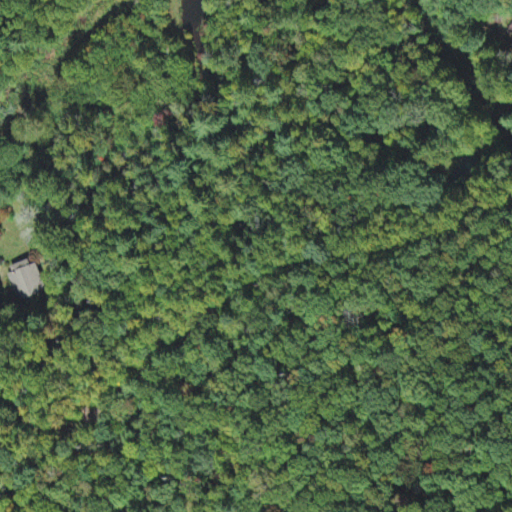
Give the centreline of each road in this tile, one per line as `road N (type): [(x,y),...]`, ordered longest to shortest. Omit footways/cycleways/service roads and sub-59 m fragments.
road 1 (residential): [(73,442),(130,342),(229,216),(330,136),(511,43)]
road 2 (residential): [(511,220),(255,298),(84,444),(27,433),(0,393)]
